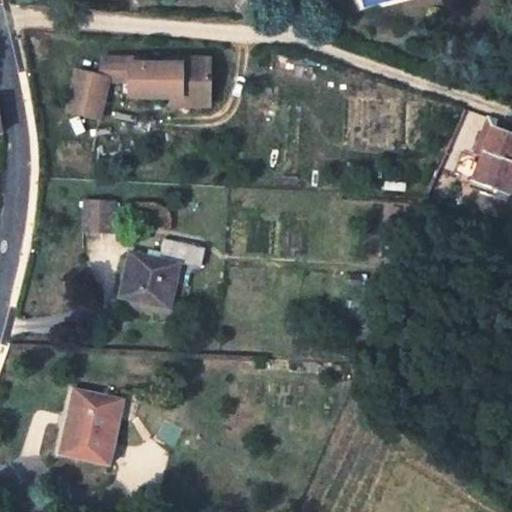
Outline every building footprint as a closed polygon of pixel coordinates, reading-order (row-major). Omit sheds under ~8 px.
[(145,60),(130,59),(130,63),(130,84),(130,100),(173,100),(180,100),(195,109),(209,109),(209,60),(180,60),(180,65),(145,65),(145,60)] [(130,63),(104,63),(100,80),(109,82),(108,84),(130,84),(130,63)] [(100,80),(77,75),(68,114),(99,121),(108,84),(109,82),(100,80)] [(173,100),(173,109),(195,109),(180,100),(173,100)] [(511,218),(511,189),(510,189),(511,183),(511,136),(493,129),(497,121),(490,118),(475,155),(481,157),(470,187),(478,189),(471,207),(511,218)] [(511,125),(497,120),(497,121),(493,129),(511,136),(511,125)] [(464,204),(471,207),(478,189),(470,187),(464,204)] [(210,199),(209,226),(225,227),(227,199),(210,199)] [(84,202),(83,231),(113,233),(114,203),(84,202)] [(389,221),(381,247),(398,251),(405,226),(389,221)] [(120,297),(169,309),(179,265),(201,270),(205,250),(163,240),(159,261),(130,254),(120,297)] [(359,275),(351,277),(353,285),(361,283),(359,275)] [(113,419),(118,399),(74,389),(58,455),(107,466),(118,421),(113,419)] [(123,400),(118,399),(113,419),(118,421),(123,400)]
